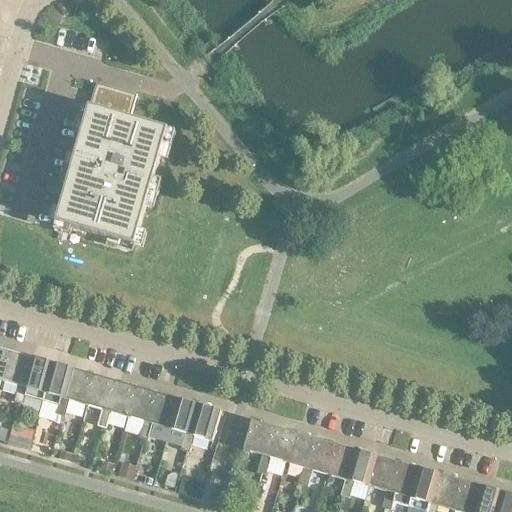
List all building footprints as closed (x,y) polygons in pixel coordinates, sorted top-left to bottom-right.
[(97,85),(57,225),(135,247),(169,131),(130,120),(137,96),(97,85)] [(12,353),(0,349),(0,382),(4,383),(12,353)] [(33,359),(12,353),(4,383),(19,387),(24,389),(33,359)] [(54,365),(33,359),(24,389),(19,387),(16,395),(25,398),(25,397),(43,403),(54,365)] [(75,371),(54,365),(43,403),(39,418),(54,423),(56,416),(65,418),(68,410),(59,407),(61,400),(67,401),(75,371)] [(96,377),(75,371),(67,401),(61,400),(59,407),(68,410),(70,402),(87,407),(96,377)] [(117,383),(96,377),(87,407),(102,412),(108,413),(117,383)] [(137,389),(117,383),(108,413),(102,412),(100,419),(109,422),(111,414),(129,419),(137,389)] [(158,395),(137,389),(129,419),(144,423),(150,425),(158,395)] [(25,398),(16,395),(14,404),(23,406),(25,398)] [(179,401),(158,395),(150,425),(144,423),(142,431),(151,434),(151,431),(169,436),(170,431),(179,401)] [(200,407),(179,401),(170,431),(186,435),(191,437),(200,407)] [(222,413),(200,407),(191,437),(186,435),(183,443),(192,446),(194,438),(213,443),(222,413)] [(109,422),(100,419),(98,428),(107,430),(109,422)] [(12,420),(6,441),(28,448),(34,427),(12,420)] [(274,428),(252,422),(244,452),(262,457),(260,465),(269,468),(271,460),(265,458),(274,428)] [(0,428),(0,441),(5,443),(8,431),(0,428)] [(295,434),(274,428),(265,458),(271,460),(286,464),(295,434)] [(151,434),(142,431),(139,440),(148,442),(151,434)] [(316,440),(295,434),(286,464),(304,469),(301,477),(310,480),(313,472),(307,470),(316,440)] [(336,446),(316,440),(307,470),(313,472),(328,476),(336,446)] [(192,446),(183,443),(181,451),(190,454),(192,446)] [(357,452),(336,446),(328,476),(345,481),(343,489),(352,492),(354,484),(348,482),(357,452)] [(378,458),(357,452),(348,482),(354,484),(369,488),(378,458)] [(61,453),(59,459),(71,463),(73,456),(61,453)] [(74,456),(72,463),(83,466),(85,460),(74,456)] [(399,464),(378,458),(369,488),(387,493),(385,501),(393,504),(396,496),(390,494),(399,464)] [(103,463),(101,472),(112,475),(115,466),(103,463)] [(122,464),(119,477),(133,481),(137,468),(122,464)] [(420,470),(399,464),(390,494),(396,496),(393,504),(409,508),(411,500),(420,470)] [(266,476),(269,468),(260,465),(258,474),(266,476)] [(441,476),(420,470),(411,500),(409,508),(422,511),(436,511),(438,508),(432,506),(441,476)] [(169,476),(166,486),(175,489),(180,475),(174,473),(169,476)] [(452,511),(462,482),(441,476),(432,506),(438,508),(452,511)] [(308,488),(310,480),(301,477),(299,485),(308,488)] [(475,511),(482,488),(462,482),(452,511),(475,511)] [(181,486),(179,495),(191,498),(194,490),(181,486)] [(497,511),(503,494),(482,488),(475,511),(497,511)] [(350,500),(352,492),(343,489),(341,497),(350,500)] [(511,511),(511,496),(503,494),(497,511),(511,511)] [(391,511),(393,504),(385,501),(382,509),(391,511)]
